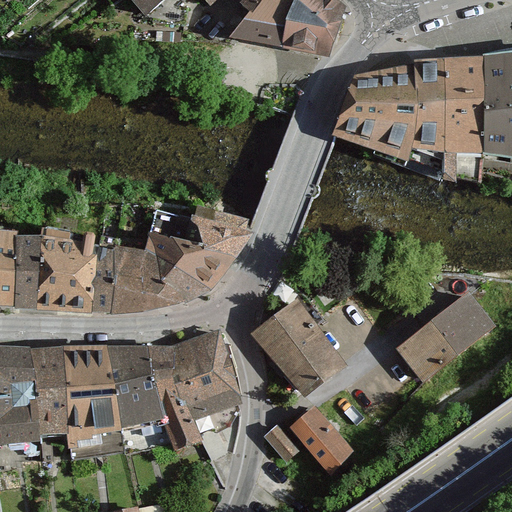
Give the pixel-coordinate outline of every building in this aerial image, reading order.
[(132,0),(132,1),(145,14),(161,0),(208,0),(212,4),(215,0),(132,0)] [(325,55),(345,7),(336,0),(245,0),(243,3),(253,11),(232,36),(325,55)] [(157,41),(182,41),(182,33),(157,32),(157,41)] [(358,81),(336,135),(405,162),(412,147),(443,150),(442,178),(455,181),(456,153),(483,155),(511,158),(511,57),(501,59),(485,62),(439,68),(419,71),(358,81)] [(76,179),(77,193),(84,192),(83,179),(76,179)] [(155,209),(149,234),(235,257),(252,232),(243,229),(245,221),(194,207),(192,218),(155,209)] [(92,311),(99,246),(93,245),(95,236),(85,234),(84,243),(69,240),(71,233),(42,227),(42,235),(38,309),(92,311)] [(0,306),(15,307),(17,236),(17,231),(0,229),(0,306)] [(235,257),(149,234),(144,249),(211,290),(235,257)] [(42,235),(17,236),(15,307),(38,309),(42,235)] [(100,236),(99,246),(92,311),(110,312),(120,246),(121,240),(100,236)] [(144,249),(120,246),(111,312),(146,309),(184,300),(211,290),(144,249)] [(468,290),(397,350),(427,384),(497,324),(468,290)] [(343,365),(297,302),(278,316),(257,331),(303,394),(343,365)] [(0,442),(34,439),(35,432),(66,433),(73,459),(125,452),(171,443),(175,450),(196,439),(187,420),(234,399),(226,367),(216,333),(177,349),(160,349),(154,349),(128,350),(112,350),(83,350),(64,351),(36,351),(7,351),(0,351),(0,442)] [(365,465),(320,412),(294,434),(338,487),(365,465)] [(303,458),(280,431),(264,444),(288,472),(303,458)]
